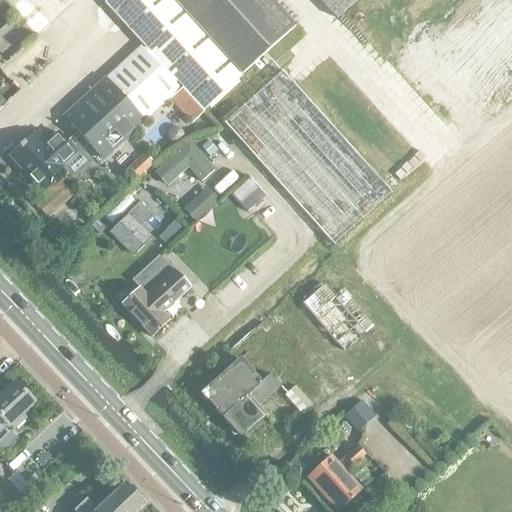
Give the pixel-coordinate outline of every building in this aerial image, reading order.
[(21,0),(47,26),(74,0),(21,0)] [(142,45),(63,117),(104,160),(147,120),(181,89),(202,111),(241,76),(241,75),(295,25),(271,0),(107,0),(104,3),(142,45)] [(390,193),(281,72),(224,123),(333,244),(390,193)] [(35,136),(33,135),(9,157),(38,189),(62,168),(61,167),(75,154),(57,134),(47,142),(39,133),(35,136)] [(154,173),(167,187),(188,169),(201,183),(215,170),(190,142),(154,173)] [(136,180),(153,164),(143,153),(126,169),(136,180)] [(55,182),(34,202),(48,218),(73,196),(61,181),(56,184),(55,182)] [(219,202),(206,188),(182,209),(195,223),(219,202)] [(111,233),(132,254),(149,238),(138,226),(149,216),(138,204),(111,233)] [(163,314),(191,289),(159,256),(132,281),(138,289),(122,305),(152,337),(169,321),(163,314)] [(329,323),(318,333),(332,349),(343,338),(329,323)] [(248,387),(262,374),(239,350),(200,387),(222,411),(236,398),(237,399),(249,388),(248,387)] [(0,420),(7,428),(33,403),(14,383),(0,396),(0,420)] [(296,432),(287,422),(293,417),(271,394),(237,427),(258,449),(266,442),(275,451),(296,432)] [(375,416),(362,401),(343,417),(356,432),(375,416)] [(344,472),(364,455),(357,447),(337,465),(330,457),(307,478),(336,511),(360,491),(344,472)] [(136,511),(144,505),(124,484),(95,510),(86,499),(73,511),(74,511),(136,511)]
